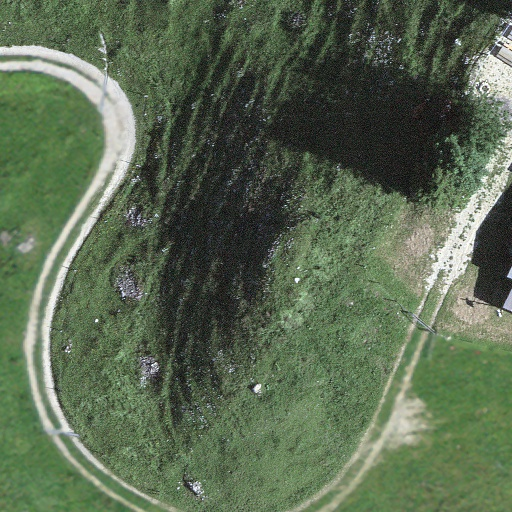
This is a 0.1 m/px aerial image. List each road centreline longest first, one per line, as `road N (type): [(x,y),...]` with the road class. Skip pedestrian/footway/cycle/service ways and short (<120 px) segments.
road 1 (track): [(166,511),(111,483),(73,449),(52,415),(41,373),(46,291),(116,163),(120,109),(94,79),(61,60),(0,56)]
road 2 (track): [(420,322),(357,458),(295,511)]
